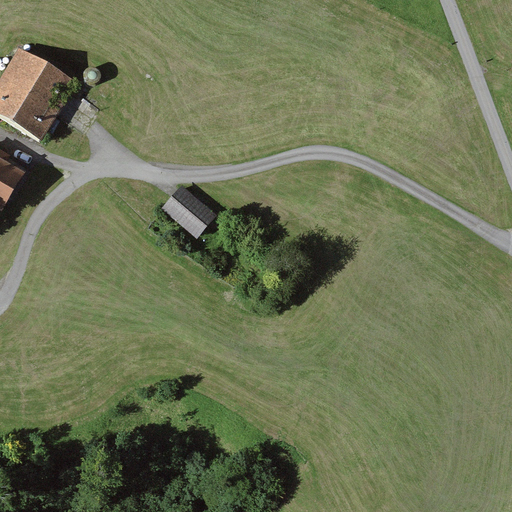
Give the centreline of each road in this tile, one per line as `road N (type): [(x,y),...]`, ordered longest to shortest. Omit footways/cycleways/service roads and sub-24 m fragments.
road 1 (track): [(511,245),(357,159),(316,152),(225,174),(98,172),(72,183),(39,214),(0,310)]
road 2 (unclassified): [(511,171),(448,0)]
